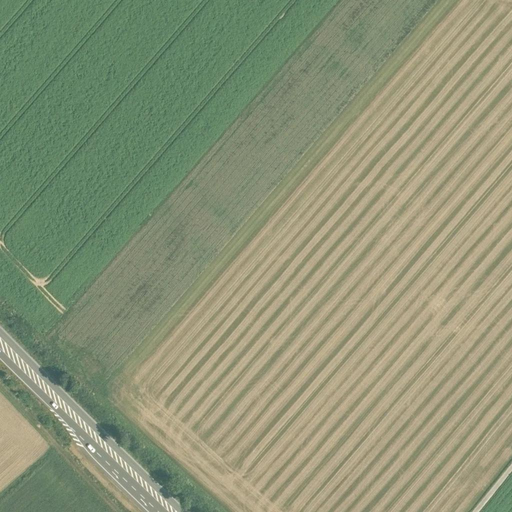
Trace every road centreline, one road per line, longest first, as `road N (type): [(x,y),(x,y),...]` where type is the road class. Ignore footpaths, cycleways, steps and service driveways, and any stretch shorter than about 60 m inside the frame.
road 1 (track): [(511,468),(475,511),(226,511),(0,287)]
road 2 (trunk): [(0,341),(170,511)]
road 3 (track): [(116,511),(0,385)]
